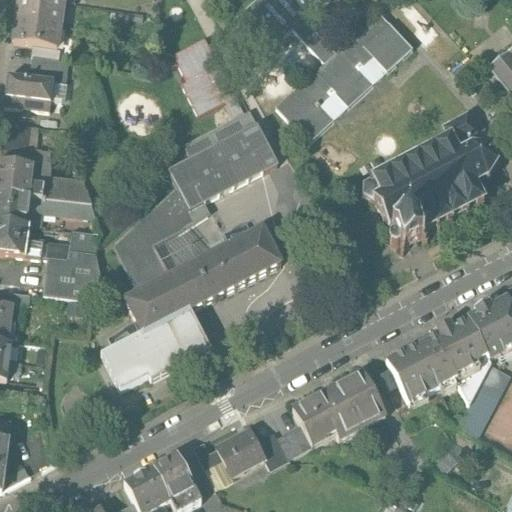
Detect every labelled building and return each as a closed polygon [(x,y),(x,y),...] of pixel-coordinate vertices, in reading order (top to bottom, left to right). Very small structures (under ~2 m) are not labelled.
[(291,34),(302,23),(327,0),(261,0),(234,25),(265,58),(291,34)] [(19,1),(16,24),(59,30),(63,7),(58,6),(19,1)] [(324,69),(276,113),(309,148),(411,55),(378,19),(335,59),(324,69)] [(302,23),(291,34),(324,69),(335,59),(302,23)] [(32,50),(56,53),(59,30),(16,24),(13,47),(32,50)] [(202,42),(168,59),(198,119),(232,102),(202,42)] [(32,50),(31,62),(59,66),(60,54),(56,53),(32,50)] [(511,50),(487,70),(511,101),(511,50)] [(59,66),(31,62),(28,85),(54,88),(65,90),(67,67),(59,66)] [(50,118),(54,88),(28,85),(7,83),(4,112),(50,118)] [(374,185),(366,189),(362,187),(361,189),(363,190),(364,199),(361,200),(362,202),(365,201),(374,207),(389,235),(392,234),(394,238),(392,240),(390,241),(390,244),(390,246),(391,248),(393,250),(396,251),(398,251),(401,250),(403,253),(401,258),(403,259),(405,253),(421,245),(426,246),(427,242),(421,242),(425,240),(424,238),(435,232),(436,235),(440,234),(438,231),(450,224),(452,228),(469,218),(468,215),(479,209),(481,212),(485,210),(482,206),(486,204),(485,201),(481,203),(475,191),(485,185),(487,188),(490,187),(487,182),(496,169),(500,170),(500,167),(496,167),(489,155),(491,150),(483,136),(477,139),(467,121),(467,118),(465,117),(465,121),(445,131),(442,131),(442,133),(445,134),(447,140),(446,141),(448,145),(435,151),(433,147),(431,149),(419,156),(418,155),(416,157),(418,160),(405,167),(403,163),(401,164),(401,165),(389,172),(388,171),(386,172),(388,176),(376,183),(374,179),(371,180),(374,185)] [(171,177),(179,192),(191,216),(205,209),(277,172),(248,118),(186,150),(194,165),(171,177)] [(3,127),(0,151),(0,154),(26,157),(29,130),(3,127)] [(0,199),(28,202),(40,204),(42,204),(44,189),(31,188),(33,162),(0,158),(0,199)] [(62,206),(90,210),(85,194),(44,189),(42,204),(62,206)] [(179,192),(113,250),(138,298),(158,288),(139,251),(209,216),(205,209),(191,216),(179,192)] [(0,199),(0,227),(25,231),(28,202),(0,199)] [(42,204),(40,204),(39,215),(61,217),(62,206),(42,204)] [(0,227),(0,260),(41,266),(44,248),(26,246),(28,231),(25,231),(0,227)] [(188,363),(204,355),(185,318),(280,269),(262,234),(158,288),(138,298),(126,305),(143,336),(100,358),(119,395),(149,379),(152,386),(190,366),(188,363)] [(44,302),(106,308),(95,261),(98,240),(71,237),(68,266),(48,264),(44,302)] [(5,305),(28,308),(29,298),(6,295),(5,305)] [(476,319),(468,323),(488,364),(511,351),(511,313),(507,303),(491,311),(489,306),(473,314),(476,319)] [(0,308),(0,346),(11,348),(12,348),(15,330),(8,329),(10,310),(0,308)] [(456,384),(469,409),(491,368),(488,364),(468,323),(467,322),(386,364),(409,409),(456,384)] [(0,386),(7,388),(11,348),(0,346),(0,386)] [(491,368),(469,409),(456,433),(476,444),(510,379),(491,368)] [(300,432),(311,453),(312,454),(336,441),(338,446),(386,421),(363,379),(292,417),(300,432)] [(0,497),(2,497),(9,427),(0,426),(0,497)] [(300,432),(276,444),(287,465),(311,453),(300,432)] [(257,434),(217,456),(231,483),(245,476),(243,473),(263,462),(264,462),(257,450),(263,446),(262,444),(257,434)] [(273,438),(262,444),(263,446),(257,450),(264,462),(263,462),(270,476),(288,466),(287,465),(276,444),(273,438)] [(19,444),(17,469),(15,470),(13,493),(29,484),(31,445),(19,444)] [(204,448),(193,454),(204,475),(215,470),(204,448)] [(171,505),(169,506),(171,511),(190,511),(201,506),(177,461),(154,474),(171,505)] [(134,507),(136,511),(158,511),(169,506),(171,505),(154,474),(124,489),(134,507)]
